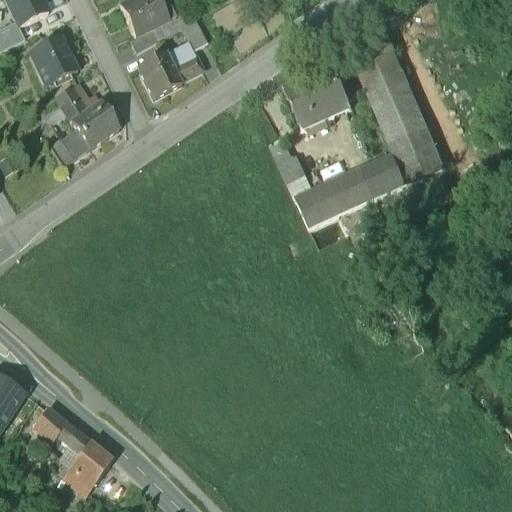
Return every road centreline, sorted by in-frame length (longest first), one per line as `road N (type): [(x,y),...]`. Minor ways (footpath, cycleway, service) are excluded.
road 1 (tertiary): [(0,344),(190,511)]
road 2 (residential): [(149,142),(347,0)]
road 3 (residential): [(0,243),(149,142)]
road 4 (residential): [(78,0),(149,142)]
